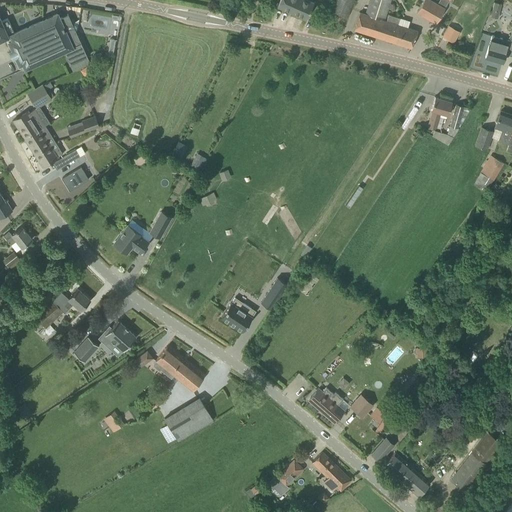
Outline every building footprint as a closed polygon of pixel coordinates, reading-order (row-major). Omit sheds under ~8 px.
[(314,3),(307,0),(279,0),(277,7),(306,20),(314,3)] [(335,0),(332,10),(347,16),(353,0),(335,0)] [(369,0),(364,16),(359,14),(357,20),(354,29),(411,48),(414,38),(416,32),(407,29),(410,21),(388,14),(388,16),(386,20),(385,19),(391,0),(369,0)] [(445,7),(432,0),(423,0),(416,12),(435,23),(445,7)] [(494,2),(490,17),(498,19),(501,4),(494,2)] [(13,49),(22,70),(31,65),(63,51),(69,64),(87,57),(67,14),(59,18),(57,13),(41,21),(14,33),(7,37),(10,44),(14,46),(13,49)] [(0,40),(7,37),(14,33),(14,32),(12,27),(7,18),(1,21),(0,18),(0,40)] [(451,28),(442,36),(451,45),(460,37),(451,28)] [(491,37),(488,47),(485,57),(502,62),(505,52),(505,51),(508,43),(507,43),(498,41),(499,40),(499,37),(492,35),(491,37)] [(42,84),(28,93),(37,108),(51,99),(42,84)] [(447,115),(448,115),(452,101),(435,96),(431,110),(432,110),(428,125),(436,128),(436,127),(440,128),(443,118),(446,118),(447,115)] [(404,127),(417,107),(411,103),(398,124),(404,127)] [(432,136),(448,145),(453,137),(470,108),(456,104),(447,134),(435,130),(432,136)] [(25,138),(45,126),(45,125),(35,109),(29,112),(28,110),(14,120),(13,119),(13,120),(25,138)] [(511,123),(511,114),(500,111),(497,120),(494,128),(495,128),(494,131),(481,127),(475,145),(487,150),(492,137),(498,139),(498,141),(502,142),(511,123)] [(95,129),(99,127),(95,115),(81,120),(81,121),(66,126),(70,137),(95,129)] [(137,133),(138,123),(132,122),(130,132),(137,133)] [(511,123),(502,142),(508,144),(506,150),(511,152),(511,123)] [(35,153),(50,144),(46,139),(51,135),(45,126),(25,138),(35,153)] [(54,150),(50,144),(35,153),(43,166),(51,161),(57,156),(62,153),(59,147),(54,150)] [(81,146),(62,157),(66,164),(85,153),(81,146)] [(192,162),(202,167),(206,158),(196,154),(192,162)] [(481,172),(479,175),(473,184),(486,191),(493,180),(504,163),(490,155),(480,171),(481,172)] [(81,166),(62,178),(70,190),(88,179),(81,166)] [(358,186),(345,205),(349,208),(362,188),(360,187),(358,185),(358,186)] [(203,204),(217,200),(214,192),(200,196),(203,204)] [(0,217),(12,210),(5,199),(4,200),(0,193),(0,217)] [(172,217),(161,211),(149,232),(160,238),(172,217)] [(141,234),(127,224),(114,243),(127,253),(132,246),(140,253),(148,241),(140,235),(141,234)] [(7,239),(11,244),(16,250),(21,246),(22,247),(32,239),(22,226),(12,234),(9,230),(3,235),(7,239)] [(19,258),(14,252),(3,260),(3,261),(1,263),(4,267),(6,265),(8,267),(9,266),(13,270),(22,262),(19,258)] [(298,289),(306,294),(317,278),(310,273),(298,289)] [(271,309),(287,284),(277,277),(261,302),(271,309)] [(34,316),(45,328),(46,328),(50,325),(68,307),(73,302),(80,309),(83,307),(90,299),(77,288),(70,296),(64,303),(60,307),(53,299),(34,316)] [(231,302),(221,317),(242,331),(252,316),(254,313),(250,310),(251,308),(244,303),(240,308),(231,302)] [(109,326),(99,338),(103,342),(106,339),(112,344),(114,342),(123,350),(136,336),(118,319),(111,327),(109,326)] [(98,323),(91,329),(97,336),(104,329),(98,323)] [(74,352),(84,361),(98,345),(88,336),(74,352)] [(161,370),(163,367),(192,391),(194,388),(197,384),(204,376),(166,346),(156,359),(157,359),(155,361),(153,363),(153,366),(158,370),(161,369),(161,370)] [(136,370),(153,358),(146,349),(129,361),(136,370)] [(334,422),(340,414),(344,410),(338,404),(343,399),(335,392),(333,394),(326,387),(322,391),(319,388),(317,390),(315,392),(308,400),(334,422)] [(373,404),(361,393),(350,406),(362,416),(373,404)] [(178,440),(204,425),(212,419),(199,397),(164,418),(178,440)] [(17,407),(26,419),(33,414),(23,402),(17,407)] [(379,421),(386,413),(377,406),(370,415),(379,421)] [(104,421),(113,434),(122,428),(113,415),(104,421)] [(380,421),(374,430),(380,434),(386,425),(380,421)] [(487,432),(457,471),(451,479),(471,495),(482,481),(483,482),(509,449),(487,432)] [(419,496),(425,488),(430,482),(395,451),(388,458),(385,456),(395,444),(386,437),(383,441),(371,454),(379,461),(380,461),(384,464),(383,465),(419,496)] [(313,461),(328,476),(323,481),(332,490),(337,485),(341,489),(351,480),(322,452),(315,459),(313,461)] [(278,472),(267,483),(273,489),(274,488),(281,481),(285,486),(286,485),(286,486),(303,469),(294,459),(279,474),(278,472)] [(322,502),(328,498),(325,493),(318,497),(322,502)]
